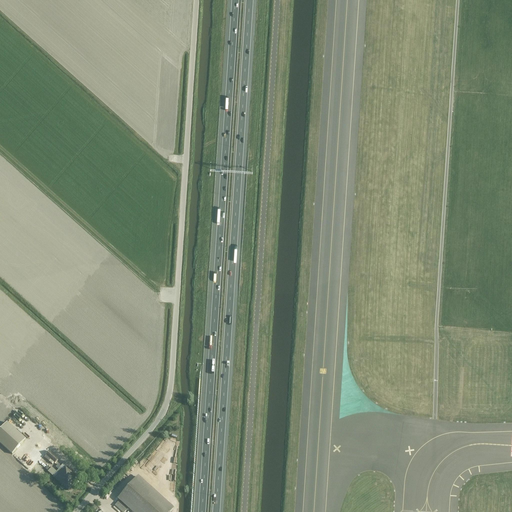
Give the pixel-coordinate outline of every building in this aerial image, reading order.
[(0,443),(12,454),(26,439),(7,422),(0,430),(0,443)] [(58,459),(49,451),(46,455),(44,457),(53,464),(54,463),(58,459)] [(53,475),(55,477),(55,478),(68,490),(79,478),(66,466),(63,470),(60,468),(53,475)] [(118,499),(132,511),(170,511),(173,509),(138,477),(118,499)] [(119,501),(115,506),(120,511),(121,511),(125,511),(128,510),(119,501)]
